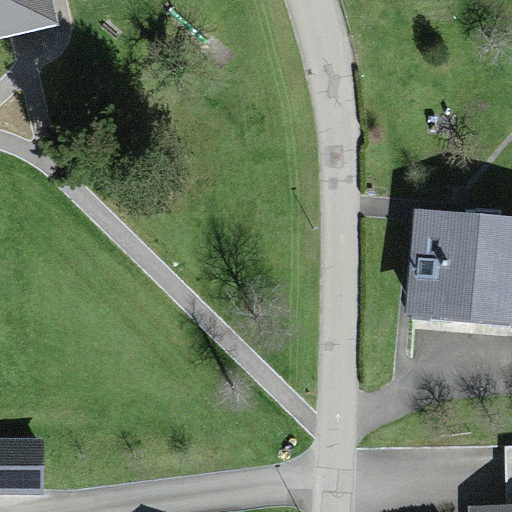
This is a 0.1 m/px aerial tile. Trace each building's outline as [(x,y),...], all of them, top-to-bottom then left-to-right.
[(0,0),(0,30),(34,23),(29,0),(0,0)] [(511,232),(413,226),(407,324),(511,330),(511,232)] [(59,440),(0,437),(0,484),(56,488),(59,440)] [(491,505),(511,505),(511,457),(491,457),(491,505)] [(511,511),(511,505),(491,505),(462,502),(462,511),(511,511)]
